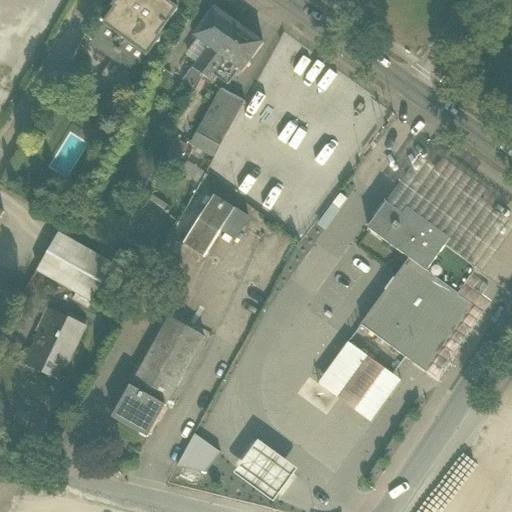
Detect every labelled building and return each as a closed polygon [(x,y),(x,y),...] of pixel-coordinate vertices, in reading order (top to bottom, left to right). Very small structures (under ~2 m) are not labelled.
[(106,26),(128,41),(139,25),(136,23),(153,0),(120,0),(115,8),(118,10),(106,26)] [(163,3),(158,0),(153,0),(136,23),(139,25),(128,41),(149,56),(161,39),(159,37),(178,10),(165,0),(163,3)] [(194,70),(204,78),(240,27),(216,10),(195,40),(199,43),(190,56),(199,64),(194,70)] [(113,62),(128,41),(106,26),(92,47),(113,62)] [(264,45),(240,27),(204,78),(213,84),(218,78),(227,84),(237,70),(242,74),(264,45)] [(149,56),(128,41),(113,62),(134,77),(149,56)] [(153,93),(166,100),(178,77),(165,70),(153,93)] [(185,84),(196,92),(204,78),(194,70),(185,84)] [(199,136),(221,149),(245,105),(223,93),(199,136)] [(436,170),(421,159),(387,205),(403,217),(408,210),(451,242),(446,248),(472,267),(484,275),(511,236),(511,225),(480,203),(487,193),(443,161),(436,170)] [(184,246),(205,259),(221,233),(235,211),(214,198),(184,246)] [(387,205),(368,231),(410,261),(427,274),(446,248),(451,242),(408,210),(403,217),(387,205)] [(0,331),(2,333),(23,295),(0,281),(0,221),(4,214),(0,211),(0,331)] [(251,221),(235,211),(221,233),(236,243),(251,221)] [(38,273),(92,304),(114,266),(60,235),(38,273)] [(102,254),(111,259),(115,251),(106,246),(102,254)] [(410,261),(362,327),(385,344),(412,364),(461,296),(473,279),(474,278),(475,275),(475,272),(474,270),(473,268),(472,267),(446,248),(427,274),(410,261)] [(429,374),(437,380),(492,304),(474,292),(481,283),(474,278),(473,279),(461,296),(412,364),(428,375),(429,374)] [(26,367),(53,380),(62,362),(58,359),(63,346),(74,351),(85,328),(52,313),(26,367)] [(131,389),(166,408),(205,339),(170,319),(131,389)] [(371,424),(402,383),(349,345),(319,386),(371,424)] [(115,417),(150,437),(166,408),(131,389),(115,417)] [(148,440),(150,437),(115,417),(113,421),(148,440)] [(195,437),(179,468),(207,474),(221,455),(195,437)] [(298,472),(259,443),(235,476),(274,504),(298,472)]
